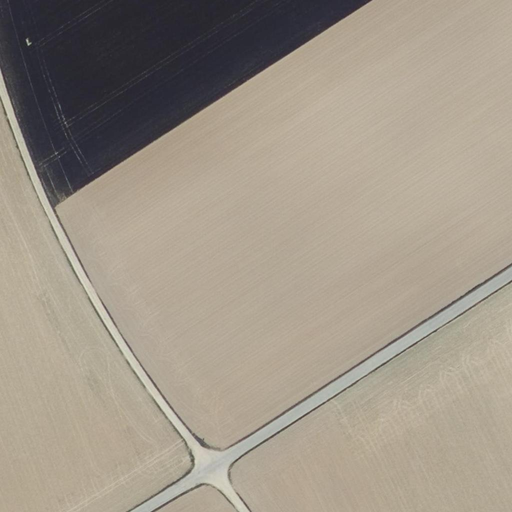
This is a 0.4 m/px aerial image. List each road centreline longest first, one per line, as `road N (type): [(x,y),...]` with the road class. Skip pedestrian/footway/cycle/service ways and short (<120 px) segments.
road 1 (track): [(0,78),(48,209),(119,343),(244,511)]
road 2 (unclassified): [(137,511),(511,272)]
